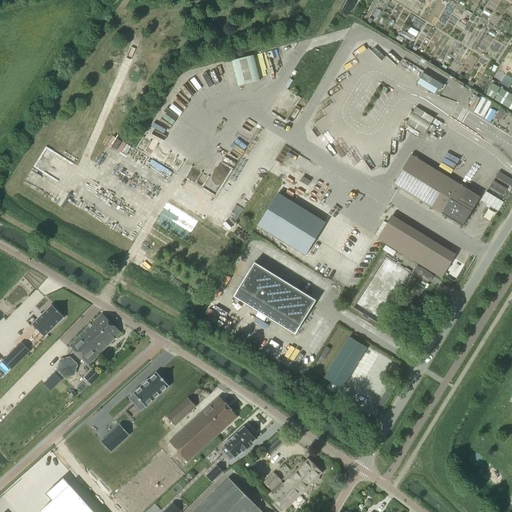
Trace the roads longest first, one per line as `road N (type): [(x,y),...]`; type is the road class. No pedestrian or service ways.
road 1 (residential): [(360,469),(0,245)]
road 2 (unclassified): [(360,469),(511,222)]
